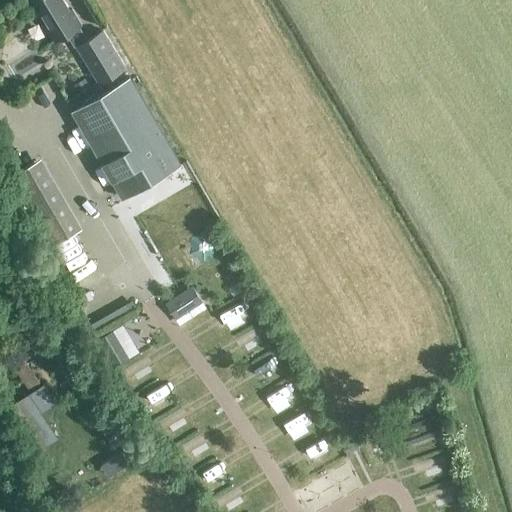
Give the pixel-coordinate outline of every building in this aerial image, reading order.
[(67,34),(74,46),(86,38),(80,27),(82,26),(72,9),(70,10),(63,0),(31,0),(46,25),(43,26),(53,42),(67,34)] [(40,40),(42,27),(28,24),(25,37),(40,40)] [(103,29),(86,38),(74,46),(97,85),(127,67),(103,29)] [(180,164),(129,76),(71,109),(122,198),(180,164)] [(82,228),(42,157),(12,175),(52,245),(82,228)] [(114,218),(138,260),(152,252),(145,240),(143,241),(126,211),(114,218)] [(0,235),(0,242),(6,252),(19,245),(10,230),(0,235)] [(105,266),(88,272),(91,282),(109,276),(105,266)] [(190,286),(166,301),(176,317),(200,302),(190,286)] [(130,314),(118,320),(134,349),(146,343),(130,314)] [(256,322),(231,336),(238,347),(262,333),(256,322)] [(79,358),(63,329),(45,340),(50,350),(48,351),(53,361),(56,359),(60,368),(79,358)] [(146,359),(163,353),(159,342),(142,348),(146,359)] [(40,381),(23,358),(11,366),(28,389),(40,381)] [(167,371),(148,383),(155,394),(174,382),(167,371)] [(197,392),(173,407),(180,418),(204,403),(197,392)] [(305,404),(286,415),(291,425),(310,414),(305,404)] [(321,432),(299,445),(304,455),(327,442),(321,432)] [(101,448),(79,462),(91,480),(113,466),(101,448)] [(229,452),(204,464),(209,474),(234,461),(229,452)] [(240,481),(221,490),(226,500),(245,491),(240,481)]
